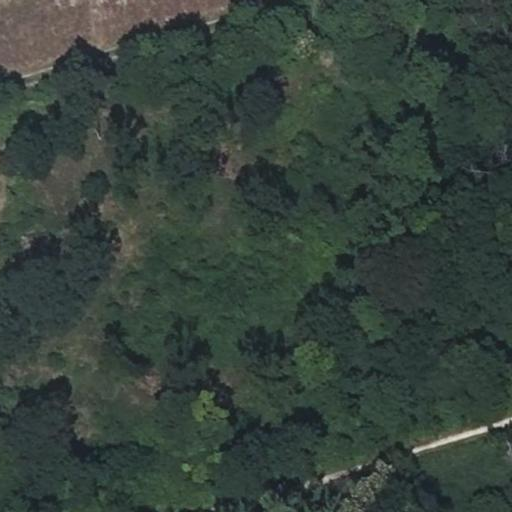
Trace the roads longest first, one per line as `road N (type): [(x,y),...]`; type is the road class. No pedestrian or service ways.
road 1 (track): [(328,0),(0,92)]
road 2 (track): [(189,511),(511,418)]
